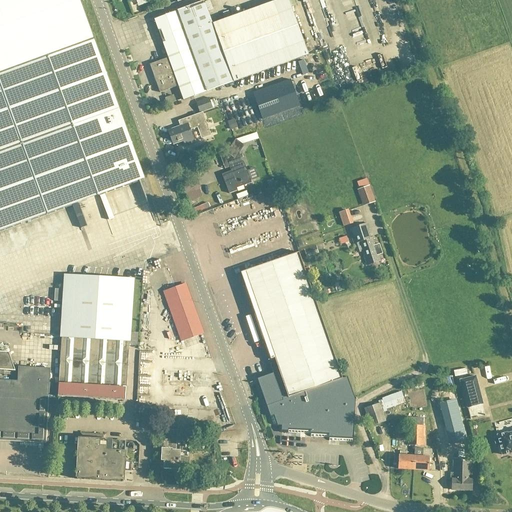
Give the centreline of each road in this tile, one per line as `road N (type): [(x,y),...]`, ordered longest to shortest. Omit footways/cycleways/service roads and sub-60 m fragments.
road 1 (tertiary): [(256,462),(253,435),(94,0)]
road 2 (unclassified): [(390,507),(359,407),(376,388),(425,363),(387,248)]
road 3 (primary): [(230,504),(0,494)]
road 4 (unclassified): [(390,507),(256,462)]
